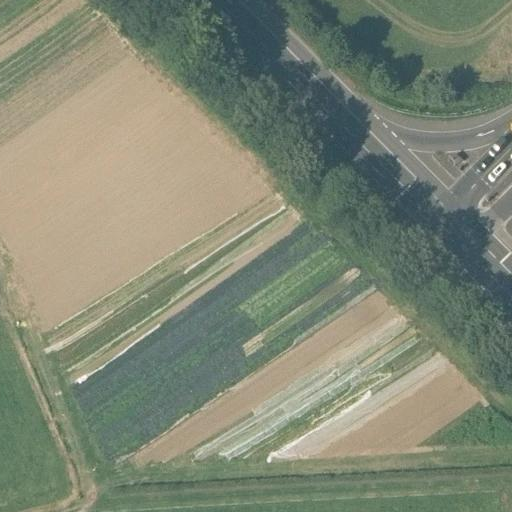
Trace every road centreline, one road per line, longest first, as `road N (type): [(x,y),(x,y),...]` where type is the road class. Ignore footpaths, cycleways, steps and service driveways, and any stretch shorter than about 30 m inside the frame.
road 1 (track): [(68,511),(511,486)]
road 2 (motorway): [(511,120),(460,143),(430,143),(333,108)]
road 3 (primary): [(333,108),(443,217)]
road 4 (primary): [(226,0),(333,108)]
